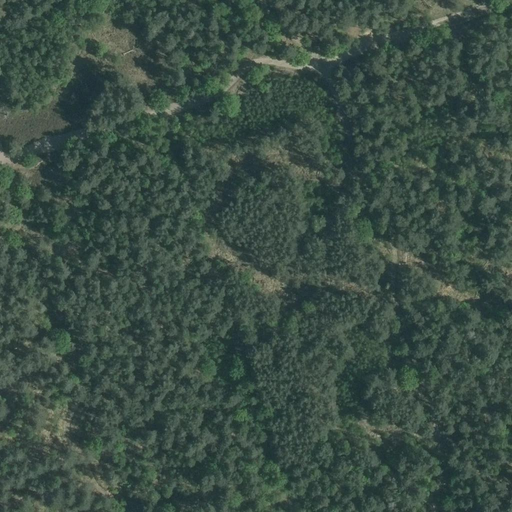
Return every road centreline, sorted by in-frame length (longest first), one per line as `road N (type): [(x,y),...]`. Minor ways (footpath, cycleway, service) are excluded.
road 1 (track): [(457,511),(319,59)]
road 2 (track): [(125,511),(0,170)]
road 3 (track): [(0,153),(319,59)]
road 4 (track): [(319,59),(511,2)]
